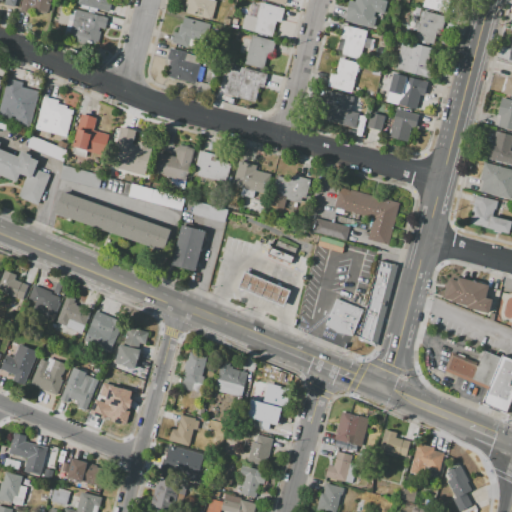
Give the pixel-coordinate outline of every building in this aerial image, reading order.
[(51,0),(47,18),(20,12),(22,0),(51,0)] [(78,0),(111,0),(109,11),(77,4),(78,0)] [(217,0),(213,21),(185,15),(187,6),(184,6),(185,0),(217,0)] [(354,0),(383,0),(387,1),(383,15),(377,14),(374,28),(345,21),(346,15),(345,14),(349,0),(354,2),(354,0)] [(423,0),(443,0),(440,11),(422,6),(423,0)] [(260,2),(283,8),(279,24),(275,23),(272,37),(253,32),(256,21),(250,20),(253,10),(258,11),(260,2)] [(413,7),(421,8),(419,16),(411,15),(413,7)] [(74,10),(108,18),(105,29),(100,28),(96,43),(87,41),(87,44),(75,41),(75,39),(68,37),(74,10)] [(422,11),(445,17),(442,31),(437,29),(433,46),(414,41),(422,11)] [(183,17),(210,23),(204,50),(171,42),(174,31),(178,32),(180,24),(182,25),(183,17)] [(343,25),(368,31),(366,37),(374,40),(371,49),(364,47),(360,60),(340,55),(344,40),(340,39),(343,25)] [(251,35),(275,41),(272,53),(267,52),(262,70),(244,65),(251,35)] [(402,40),(432,48),(428,64),(432,65),(429,77),(395,68),(402,40)] [(169,49),(186,53),(186,54),(198,57),(197,64),(199,64),(195,84),(166,78),(170,60),(167,59),(169,49)] [(339,58),(359,63),(351,92),(326,86),(331,70),(336,71),(339,58)] [(231,69),(239,71),(240,67),(266,73),(263,88),(258,87),(255,102),(225,95),(231,69)] [(511,69),(511,95),(502,93),(507,76),(510,77),(511,69)] [(393,73),(428,82),(424,96),(420,95),(416,110),(386,102),(393,73)] [(6,82),(21,86),(20,91),(24,92),(25,89),(35,92),(34,94),(37,95),(30,123),(11,119),(16,101),(3,98),(6,82)] [(326,90),(355,97),(351,111),(358,113),(354,129),(323,121),(327,107),(323,99),(326,90)] [(43,96),(58,100),(57,104),(66,107),(65,109),(73,111),(67,137),(35,129),(43,96)] [(500,98),(511,100),(511,130),(496,126),(499,116),(496,116),(500,98)] [(396,109),(419,115),(416,127),(411,125),(407,142),(389,137),(396,109)] [(370,112),(385,116),(381,131),(366,127),(370,112)] [(80,114),(96,117),(93,131),(108,134),(104,154),(86,151),(85,157),(72,155),(80,114)] [(356,135),(359,120),(358,120),(360,115),(365,116),(366,119),(365,124),(366,125),(364,133),(363,133),(362,136),(356,135)] [(120,127),(135,131),(132,145),(136,146),(137,143),(149,146),(143,172),(110,164),(120,127)] [(495,131),(511,135),(511,145),(506,162),(483,157),(487,140),(493,142),(495,131)] [(159,153),(175,157),(178,145),(193,149),(186,179),(154,171),(159,153)] [(0,148),(17,156),(20,150),(31,155),(30,158),(38,161),(35,169),(50,175),(38,205),(18,197),(26,177),(18,174),(15,182),(0,175),(0,148)] [(199,151),(216,154),(215,160),(232,163),(227,183),(197,177),(198,169),(195,168),(199,151)] [(238,161),(257,166),(256,170),(269,174),(269,175),(264,194),(236,187),(237,180),(234,179),(238,161)] [(484,162),(511,170),(511,196),(511,200),(480,192),(482,182),(479,181),(484,162)] [(97,189),(101,176),(62,164),(58,177),(97,189)] [(275,175),(291,178),(291,175),(309,178),(304,203),(287,200),(285,207),(270,204),(275,175)] [(127,196),(180,210),(183,197),(130,184),(127,196)] [(340,188),(398,202),(388,244),(368,239),(373,218),(334,208),(340,188)] [(63,190),(171,230),(162,253),(54,214),(63,190)] [(474,195),(497,201),(493,216),(511,221),(509,233),(467,223),(474,195)] [(223,222),(226,209),(194,201),(190,214),(223,222)] [(316,218),(349,226),(346,240),(312,232),(316,218)] [(181,226),(206,232),(196,270),(172,264),(181,226)] [(268,256),(274,239),(297,248),(290,265),(268,256)] [(379,259),(397,264),(377,344),(359,340),(379,259)] [(0,279),(4,270),(16,275),(14,280),(28,285),(22,299),(0,290),(0,279)] [(237,288),(244,272),(289,291),(282,307),(237,288)] [(458,277),(488,285),(484,297),(491,299),(487,314),(467,309),(468,306),(451,302),(452,300),(444,298),(449,279),(457,281),(458,277)] [(33,286),(63,298),(56,316),(26,304),(33,286)] [(66,295),(75,299),(73,304),(90,310),(82,333),(55,323),(66,295)] [(336,299),(362,310),(352,335),(337,332),(325,324),(336,299)] [(97,311),(112,317),(112,319),(120,323),(113,340),(89,331),(97,311)] [(127,327),(149,333),(145,345),(141,344),(134,368),(114,362),(119,344),(122,345),(127,327)] [(19,343),(38,351),(23,387),(9,381),(12,374),(0,368),(0,365),(5,353),(13,357),(19,343)] [(189,351),(209,356),(207,365),(204,364),(201,376),(204,376),(200,393),(176,387),(178,376),(181,377),(185,359),(187,360),(189,351)] [(447,369),(488,386),(481,403),(505,413),(511,395),(511,360),(501,356),(500,358),(483,352),(477,366),(452,356),(447,369)] [(41,358),(48,360),(49,358),(65,365),(59,379),(62,380),(55,396),(29,385),(41,358)] [(241,397),(214,390),(222,361),(230,363),(230,366),(232,366),(232,368),(247,372),(241,397)] [(246,371),(249,362),(254,363),(252,372),(246,371)] [(74,371),(98,381),(84,413),(58,401),(67,379),(70,381),(74,371)] [(267,385),(285,389),(283,397),(281,397),(277,416),(276,416),(273,429),(267,428),(266,434),(254,432),(256,425),(254,425),(258,407),(262,408),(263,400),(259,399),(260,391),(266,392),(267,385)] [(117,391),(132,395),(125,420),(106,415),(112,396),(115,397),(117,391)] [(196,414),(198,404),(205,405),(202,416),(196,414)] [(341,412),(367,417),(361,445),(335,439),(341,412)] [(179,415),(198,419),(196,431),(193,430),(190,446),(167,441),(170,428),(176,430),(179,415)] [(384,429),(397,432),(396,439),(409,442),(406,457),(379,452),(384,429)] [(13,433),(26,436),(25,441),(47,447),(39,476),(23,472),(26,458),(8,453),(13,433)] [(256,435),(272,438),(266,466),(247,462),(251,442),(255,443),(256,435)] [(417,443),(434,447),(433,452),(444,454),(441,471),(412,465),(417,443)] [(204,454),(169,445),(162,472),(197,481),(204,454)] [(336,452),(350,455),(345,481),(325,477),(328,463),(333,464),(336,452)] [(19,469),(4,466),(6,458),(20,462),(19,469)] [(71,458),(107,467),(102,487),(66,478),(71,458)] [(241,465),(266,472),(263,485),(259,484),(255,498),(239,494),(244,476),(238,475),(241,465)] [(460,465),(471,491),(454,498),(446,480),(448,479),(445,472),(460,465)] [(4,472),(31,479),(24,507),(0,501),(0,484),(1,481),(2,481),(4,472)] [(157,477),(177,482),(170,511),(150,506),(157,477)] [(325,483),(344,488),(342,496),(340,496),(335,511),(323,511),(315,510),(320,493),(323,493),(325,483)] [(70,492),(66,507),(49,502),(52,489),(58,491),(58,489),(70,492)] [(74,511),(80,492),(101,497),(97,511),(74,511)] [(399,499),(401,493),(410,495),(409,502),(399,499)] [(224,494),(241,498),(240,499),(255,503),(253,511),(224,511),(220,511),(224,494)] [(214,511),(218,511),(220,501),(208,499),(206,510),(214,511)]
